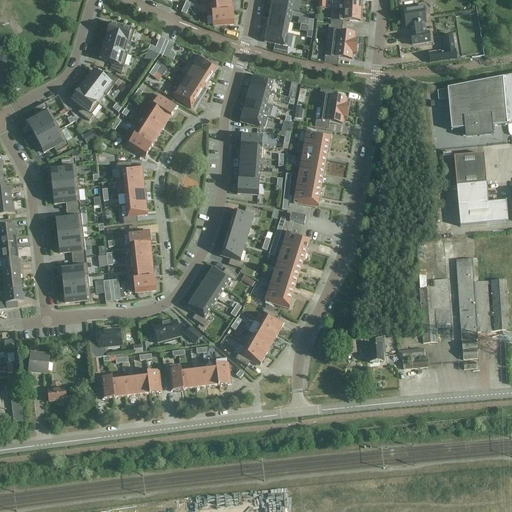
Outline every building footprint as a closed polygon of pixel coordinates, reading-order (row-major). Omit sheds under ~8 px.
[(291,11),(293,0),(272,0),(272,7),(291,11)] [(363,0),(339,0),(340,10),(361,11),(362,0),(363,0)] [(233,13),(232,1),(212,3),(212,15),(233,13)] [(411,35),(412,46),(430,43),(429,33),(426,33),(424,25),(426,24),(424,15),(427,12),(426,8),(423,6),(419,6),(416,9),(404,11),(406,27),(411,27),(412,35),(411,35)] [(289,23),(291,11),(272,7),(269,19),(289,23)] [(189,22),(194,11),(190,9),(185,20),(189,22)] [(361,22),(361,11),(340,10),(341,10),(340,22),(331,21),(330,27),(342,28),(343,22),(361,22)] [(233,22),(233,13),(212,15),(213,27),(230,26),(233,25),(233,22)] [(287,34),(289,23),(269,19),(267,31),(287,34)] [(131,44),(134,32),(111,25),(107,37),(131,44)] [(354,41),(355,36),(341,34),(342,28),(330,27),(330,33),(334,34),(333,46),(356,49),(357,42),(354,41)] [(284,46),(287,34),(267,31),(265,43),(275,45),(273,51),(287,53),(288,47),(284,46)] [(124,54),(127,43),(130,44),(131,44),(107,37),(104,48),(127,55),(124,54)] [(456,60),(453,37),(443,38),(445,52),(441,52),(442,62),(456,60)] [(355,55),(356,49),(333,46),(331,58),(325,57),(324,64),(338,66),(338,59),(352,61),(353,55),(355,55)] [(127,55),(104,48),(100,60),(112,64),(110,69),(121,75),(123,67),(124,67),(127,55)] [(210,79),(217,68),(200,57),(193,68),(210,79)] [(204,89),(210,79),(193,68),(187,78),(204,89)] [(162,90),(166,84),(161,80),(166,72),(161,69),(152,82),(162,90)] [(114,87),(119,80),(108,75),(104,79),(94,72),(87,81),(86,81),(87,82),(106,97),(114,87)] [(270,94),(273,82),(257,77),(254,76),(253,80),(252,80),(250,88),(270,94)] [(511,77),(503,79),(507,123),(511,122),(511,77)] [(198,99),(204,89),(187,78),(180,88),(198,99)] [(491,127),(507,126),(507,123),(503,79),(447,89),(437,92),(438,101),(448,100),(451,131),(462,130),(463,136),(492,134),(491,127)] [(106,97),(87,82),(86,81),(87,82),(79,91),(99,106),(96,104),(103,95),(106,97)] [(294,100),(297,85),(291,84),(288,98),(294,100)] [(191,109),(198,99),(180,88),(174,99),(191,109)] [(270,94),(250,88),(247,100),(266,105),(270,94)] [(347,113),(348,106),(346,106),(347,101),(333,98),(334,92),(320,90),(319,96),(323,97),(321,109),(347,113)] [(99,106),(79,91),(72,101),(82,109),(78,113),(89,122),(93,116),(92,115),(99,106)] [(141,111),(146,99),(141,97),(135,108),(141,111)] [(175,111),(177,108),(174,106),(160,97),(154,107),(171,118),(175,111)] [(266,105),(247,100),(244,111),(263,117),(266,105)] [(32,132),(54,120),(45,104),(33,111),(36,116),(29,120),(26,122),(28,125),(32,132)] [(113,109),(119,113),(122,109),(117,104),(113,109)] [(164,128),(171,118),(154,107),(147,117),(164,128)] [(346,120),(347,113),(321,109),(319,121),(315,121),(315,127),(328,129),(329,123),(343,125),(344,120),(346,120)] [(260,128),(264,129),(265,128),(268,120),(267,118),(263,117),(244,111),(241,120),(241,123),(244,124),(260,129),(260,128)] [(130,125),(133,120),(128,117),(125,122),(130,125)] [(158,138),(164,128),(147,117),(141,127),(158,138)] [(21,118),(14,122),(18,128),(25,124),(21,118)] [(38,143),(60,131),(54,120),(32,132),(38,143)] [(80,121),(70,127),(73,132),(84,126),(80,121)] [(117,140),(125,129),(121,126),(113,136),(117,140)] [(151,148),(158,138),(141,127),(134,138),(151,148)] [(69,147),(60,131),(38,143),(42,151),(44,154),(47,152),(54,148),(57,154),(69,147)] [(319,202),(331,137),(307,132),(293,204),(315,208),(317,208),(318,206),(319,202)] [(88,134),(83,137),(87,144),(92,141),(88,134)] [(261,148),(262,136),(246,135),(242,135),(242,138),(241,147),(261,148)] [(151,148),(134,138),(128,148),(141,157),(142,157),(145,159),(146,156),(147,156),(151,148)] [(260,160),(261,148),(241,147),(240,159),(260,160)] [(455,171),(484,168),(483,155),(453,158),(455,171)] [(260,172),(260,160),(240,159),(239,171),(260,172)] [(77,178),(75,160),(61,161),(62,167),(54,168),(50,169),(51,172),(52,181),(77,178)] [(100,171),(108,170),(108,161),(99,162),(100,171)] [(143,180),(142,171),(142,168),(138,168),(132,169),(131,163),(117,164),(118,171),(122,170),(123,182),(143,180)] [(484,168),(455,171),(456,187),(486,185),(484,168)] [(259,184),(260,172),(239,171),(239,183),(259,184)] [(0,188),(10,188),(10,187),(3,188),(1,175),(0,175),(0,188)] [(78,190),(77,178),(52,181),(53,193),(78,190)] [(144,192),(143,180),(123,182),(124,194),(144,192)] [(258,196),(259,184),(239,183),(238,191),(238,195),(242,195),(258,196)] [(488,204),(486,185),(456,187),(460,228),(508,224),(506,203),(488,204)] [(10,188),(0,188),(0,202),(11,201),(10,188)] [(80,209),(78,190),(53,193),(54,202),(54,205),(58,205),(66,204),(66,210),(80,209)] [(146,204),(144,192),(124,194),(126,206),(146,204)] [(11,201),(0,202),(0,215),(13,214),(11,201)] [(147,213),(146,204),(126,206),(127,218),(123,219),(124,225),(138,224),(137,217),(143,217),(147,216),(146,213),(147,213)] [(25,216),(25,207),(17,208),(17,216),(25,216)] [(250,228),(254,216),(258,217),(260,211),(246,207),(244,213),(235,210),(231,222),(250,228)] [(82,228),(80,209),(66,210),(67,217),(60,218),(56,218),(56,222),(57,230),(82,228)] [(289,222),(304,225),(306,218),(291,215),(289,222)] [(250,228),(231,222),(227,234),(247,239),(250,228)] [(0,239),(16,238),(14,227),(0,228),(0,239)] [(84,239),(82,228),(57,230),(58,242),(84,239)] [(150,244),(149,234),(149,232),(145,232),(129,234),(130,246),(150,244)] [(288,310),(308,247),(310,240),(308,239),(287,233),(265,303),(288,310)] [(243,251),(247,239),(227,234),(224,245),(243,251)] [(0,250),(17,248),(16,238),(0,239),(0,250)] [(86,258),(84,239),(58,242),(59,251),(60,251),(60,254),(64,254),(71,253),(72,260),(86,258)] [(151,256),(150,244),(130,246),(131,258),(151,256)] [(240,263),(243,251),(224,245),(220,257),(230,260),(228,266),(242,270),(244,264),(240,263)] [(445,255),(444,247),(421,252),(422,259),(445,255)] [(0,256),(1,261),(18,259),(17,248),(0,250),(0,256)] [(153,268),(151,256),(131,258),(133,270),(153,268)] [(88,277),(86,258),(72,260),(73,266),(65,267),(61,268),(62,271),(63,280),(88,277)] [(0,272),(19,270),(18,259),(1,261),(1,268),(0,267),(0,272)] [(478,284),(476,260),(456,261),(456,264),(463,361),(477,360),(476,341),(478,341),(477,334),(491,333),(494,333),(509,332),(506,281),(490,282),(493,327),(490,327),(487,283),(478,284)] [(106,277),(106,265),(91,265),(91,277),(106,277)] [(154,280),(153,268),(133,270),(134,282),(154,280)] [(234,282),(238,276),(226,269),(223,274),(217,270),(214,268),(212,271),(207,278),(224,290),(231,279),(234,282)] [(3,283),(21,281),(19,270),(0,272),(0,276),(2,276),(3,283)] [(447,281),(434,282),(433,282),(433,288),(426,289),(425,271),(418,271),(422,345),(438,343),(437,330),(451,329),(447,281)] [(89,289),(88,277),(63,280),(64,292),(89,289)] [(224,290),(207,278),(201,288),(218,300),(224,290)] [(155,288),(154,280),(134,282),(135,294),(152,292),(155,292),(155,288)] [(0,293),(22,291),(21,281),(3,283),(4,289),(0,289),(0,293)] [(218,300),(201,288),(194,299),(211,310),(218,300)] [(90,301),(89,289),(64,292),(65,301),(65,304),(69,303),(69,304),(90,301)] [(22,291),(0,293),(0,297),(5,297),(6,310),(23,308),(22,302),(23,302),(22,291)] [(204,320),(211,310),(194,299),(189,306),(187,309),(191,311),(190,311),(196,314),(192,320),(204,327),(208,322),(204,320)] [(278,335),(282,328),(284,325),(280,323),(275,319),(278,314),(266,307),(263,313),(266,315),(260,325),(278,335)] [(181,338),(176,322),(153,328),(155,335),(153,336),(155,343),(157,342),(157,344),(181,338)] [(272,346),(278,335),(260,325),(254,336),(272,346)] [(241,326),(234,337),(244,343),(250,332),(241,326)] [(195,344),(201,338),(191,328),(185,335),(195,344)] [(106,357),(105,348),(122,346),(121,343),(124,342),(123,334),(120,334),(120,330),(97,333),(98,344),(90,345),(92,359),(106,357)] [(266,356),(272,346),(254,336),(248,346),(266,356)] [(355,338),(346,339),(347,354),(356,353),(355,338)] [(378,363),(384,363),(383,355),(386,354),(385,347),(388,347),(387,339),(384,339),(384,338),(375,339),(376,347),(368,348),(369,364),(372,364),(373,365),(377,365),(378,363)] [(261,364),(266,356),(248,346),(242,357),(239,355),(235,360),(248,367),(251,362),(256,365),(259,367),(261,364)] [(403,371),(428,368),(427,359),(425,359),(424,349),(398,352),(398,356),(402,360),(403,371)] [(47,374),(49,356),(31,354),(29,372),(47,374)] [(16,374),(15,363),(7,364),(8,375),(16,374)] [(475,363),(463,364),(464,371),(474,370),(474,371),(476,371),(475,363)] [(230,381),(228,365),(216,367),(219,387),(227,386),(231,385),(230,381)] [(219,387),(216,367),(204,368),(207,388),(219,387)] [(207,388),(204,368),(192,370),(195,390),(207,388)] [(195,390),(192,370),(180,371),(183,391),(195,390)] [(183,391),(180,371),(168,373),(170,389),(171,392),(174,392),(183,391)] [(162,390),(160,374),(147,375),(150,395),(159,394),(158,394),(162,393),(161,390),(162,390)] [(150,395),(147,375),(135,376),(138,397),(150,395)] [(138,397),(135,376),(124,378),(126,398),(138,397)] [(126,398),(124,378),(112,379),(114,399),(126,398)] [(114,399),(112,379),(99,381),(101,397),(102,401),(105,400),(105,401),(114,399)] [(72,402),(71,394),(66,395),(66,389),(60,390),(59,383),(50,384),(51,391),(47,392),(49,403),(60,402),(60,404),(72,402)] [(19,386),(10,387),(11,396),(12,400),(21,399),(19,386)] [(12,411),(22,410),(21,400),(11,401),(12,411)]
